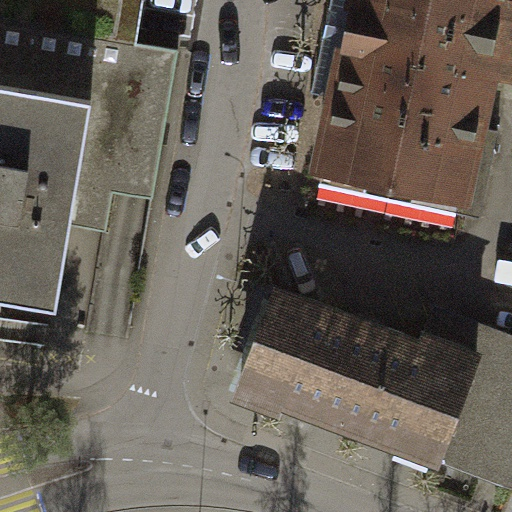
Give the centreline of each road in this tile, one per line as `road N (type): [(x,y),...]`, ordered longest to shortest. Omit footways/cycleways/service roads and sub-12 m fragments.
road 1 (residential): [(147,467),(237,0)]
road 2 (residential): [(147,467),(221,477),(339,511)]
road 3 (residential): [(0,488),(76,469),(147,467)]
